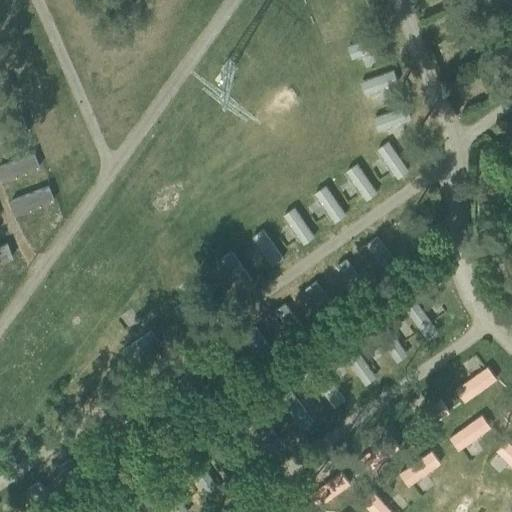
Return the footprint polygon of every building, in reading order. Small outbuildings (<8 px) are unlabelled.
[(0,96),(11,92),(5,77),(0,78),(0,96)] [(0,121),(0,138),(25,130),(20,115),(0,121)] [(372,149),(398,177),(410,166),(385,137),(372,149)] [(0,177),(2,181),(41,164),(35,150),(0,165),(0,177)] [(357,159),(343,170),(365,199),(379,189),(357,159)] [(334,221),(347,211),(325,180),(312,189),(334,221)] [(50,182),(9,200),(16,215),(57,197),(50,182)] [(299,203),(283,209),(296,244),(312,238),(299,203)] [(249,236),(269,267),(284,257),(263,226),(249,236)] [(235,290),(251,278),(238,261),(241,259),(233,250),(215,264),(235,290)] [(411,297),(397,309),(417,334),(431,322),(411,297)] [(383,318),(370,328),(395,359),(408,349),(383,318)] [(327,364),(306,374),(324,410),(345,400),(327,364)] [(412,433),(451,415),(443,399),(404,416),(412,433)] [(472,421),(448,434),(455,447),(479,433),(472,421)] [(511,466),(511,443),(505,436),(493,448),(511,466)] [(405,485),(441,462),(431,447),(396,471),(405,485)] [(332,472),(306,493),(317,507),(343,486),(332,472)] [(369,511),(393,511),(372,489),(359,501),(369,511)]
